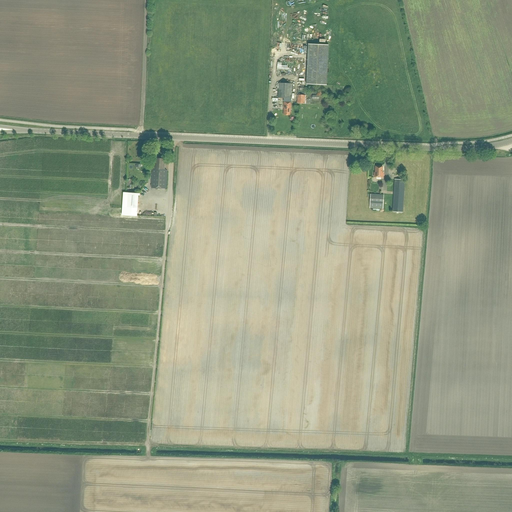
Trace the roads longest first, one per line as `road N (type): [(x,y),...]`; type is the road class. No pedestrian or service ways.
road 1 (tertiary): [(0,129),(431,148),(511,140)]
road 2 (track): [(166,219),(145,450)]
road 3 (track): [(140,131),(146,0)]
